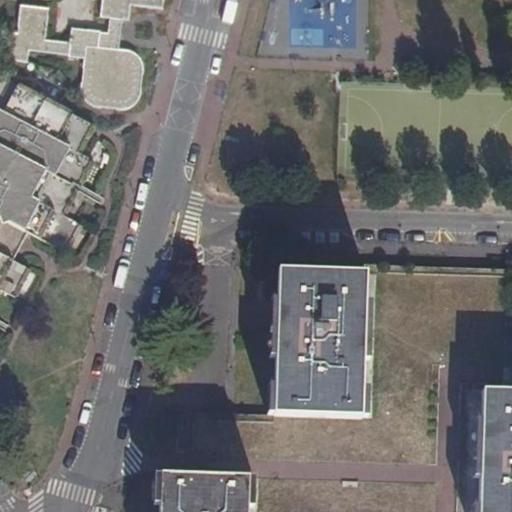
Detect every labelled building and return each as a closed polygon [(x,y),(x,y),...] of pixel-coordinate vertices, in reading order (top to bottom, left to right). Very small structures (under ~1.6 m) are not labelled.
[(103,0),(102,19),(111,20),(124,22),(130,22),(132,8),(164,12),(165,0),(103,0)] [(0,61),(29,65),(30,54),(32,38),(47,40),(51,10),(21,6),(18,34),(3,33),(0,57),(0,61)] [(124,22),(111,20),(109,35),(101,35),(100,49),(120,52),(124,22)] [(129,53),(120,52),(100,49),(101,35),(101,33),(73,30),(71,46),(69,59),(69,60),(85,62),(84,72),(89,73),(87,87),(82,86),(81,94),(81,97),(83,101),(87,106),(93,110),(102,111),(102,107),(117,108),(116,113),(123,114),(132,111),(137,106),(139,103),(142,96),(142,93),(137,92),(138,77),(143,77),(144,72),(144,67),(142,62),(137,57),(134,54),(129,53)] [(32,38),(30,54),(69,59),(71,46),(46,43),(47,40),(32,38)] [(0,290),(17,300),(31,273),(13,264),(28,235),(68,256),(83,229),(65,219),(94,163),(81,156),(96,129),(0,77),(0,290)] [(275,418),(364,420),(368,276),(279,274),(275,418)] [(511,511),(511,386),(485,385),(480,511),(511,511)] [(163,475),(161,511),(249,511),(251,478),(163,475)]
